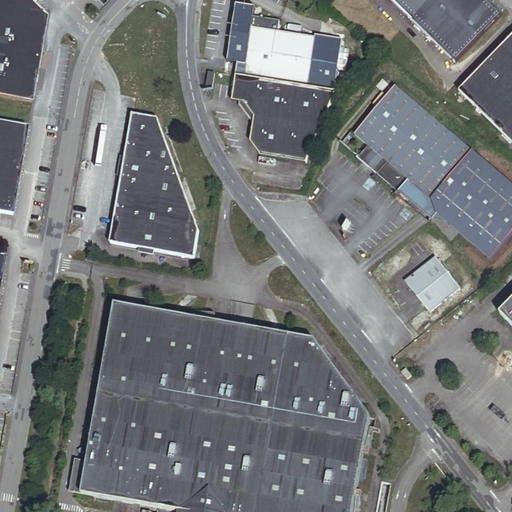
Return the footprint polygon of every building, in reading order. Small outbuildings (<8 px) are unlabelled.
[(16,0),(0,0),(0,98),(24,103),(38,20),(16,0)] [(505,18),(486,0),(383,0),(455,69),(505,18)] [(255,8),(236,5),(228,62),(238,64),(236,75),(334,92),(342,40),(316,36),(316,38),(278,32),(280,21),(254,17),(255,8)] [(511,37),(457,96),(511,147),(511,37)] [(334,92),(236,75),(232,102),(244,104),(254,117),(250,142),(262,157),(306,164),(336,92),(334,92)] [(511,226),(511,191),(388,88),(338,149),(419,216),(424,220),(429,215),(484,260),(511,226)] [(134,117),(124,116),(101,244),(187,259),(191,230),(150,120),(134,117)] [(26,129),(0,124),(0,213),(11,215),(19,171),(26,129)] [(462,290),(434,258),(404,283),(430,314),(462,290)] [(511,301),(497,316),(511,330),(511,301)] [(310,347),(114,317),(82,499),(152,511),(345,511),(361,420),(310,347)]
